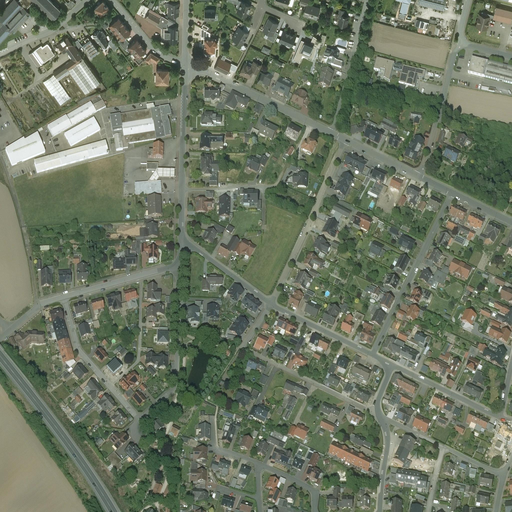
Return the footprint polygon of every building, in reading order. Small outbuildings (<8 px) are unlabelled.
[(13,0),(0,14),(0,25),(3,22),(11,29),(13,31),(30,13),(25,9),(28,6),(29,6),(31,5),(30,4),(33,1),(33,0),(18,0),(17,1),(15,0),(13,0)] [(33,0),(33,1),(52,18),(60,10),(49,0),(33,0)] [(250,5),(239,0),(237,4),(240,5),(236,12),(246,16),(250,5)] [(405,0),(405,1),(402,1),(399,12),(406,14),(409,2),(408,2),(409,0),(408,0),(405,0)] [(445,0),(419,0),(418,3),(443,9),(445,0)] [(102,1),(94,8),(92,10),(95,14),(98,12),(101,15),(108,7),(102,1)] [(178,3),(169,3),(168,15),(178,15),(178,3)] [(319,8),(307,4),(304,14),(312,16),(312,15),(317,16),(319,8)] [(511,16),(511,10),(496,6),(493,15),(493,18),(511,22),(511,16)] [(214,10),(205,10),(204,18),(211,18),(211,20),(213,20),(214,10)] [(160,18),(149,12),(146,17),(145,19),(156,25),(157,25),(160,19),(160,18)] [(344,15),(339,14),(338,18),(339,18),(338,24),(346,26),(349,16),(345,15),(344,15)] [(486,16),(480,14),(477,26),(486,28),(489,17),(486,16)] [(168,19),(161,16),(160,18),(160,19),(157,25),(162,28),(162,27),(164,24),(166,24),(169,20),(168,19)] [(118,17),(115,19),(111,22),(111,23),(109,25),(108,25),(109,25),(114,31),(123,24),(123,23),(123,22),(121,21),(121,20),(121,21),(118,17)] [(278,23),(269,19),(265,26),(266,26),(264,31),(272,34),(270,39),(274,41),(278,32),(274,31),(278,23)] [(3,22),(0,25),(0,41),(11,29),(3,22)] [(123,24),(114,31),(120,38),(121,39),(124,37),(130,31),(130,32),(130,31),(123,24)] [(177,27),(168,27),(168,37),(168,42),(177,42),(177,27)] [(249,33),(238,27),(235,33),(245,39),(249,33)] [(204,38),(209,38),(210,32),(202,28),(201,28),(201,38),(204,38)] [(101,33),(99,29),(92,34),(98,42),(98,41),(102,47),(108,43),(104,37),(106,36),(103,32),(101,33)] [(290,33),(284,31),(282,36),(280,39),(279,41),(285,44),(290,33)] [(245,39),(235,33),(232,39),(242,45),(245,39)] [(296,36),(290,33),(285,44),(291,46),(292,44),(294,41),(296,36)] [(319,47),(320,41),(313,36),(310,44),(316,46),(316,47),(319,47)] [(61,42),(58,45),(63,52),(68,49),(72,55),(78,51),(73,45),(72,45),(67,38),(64,40),(63,40),(61,41),(61,42)] [(209,38),(204,38),(204,43),(202,43),(202,47),(204,47),(203,51),(214,52),(214,47),(216,47),(216,40),(214,40),(215,39),(209,38)] [(89,39),(82,44),(90,55),(98,50),(89,39)] [(126,39),(120,44),(125,49),(124,49),(125,49),(127,47),(130,44),(126,39)] [(136,39),(132,42),(131,42),(131,43),(130,44),(127,47),(132,52),(141,44),(140,44),(141,43),(139,41),(138,41),(136,39)] [(82,46),(77,40),(74,42),(79,49),(82,46)] [(315,54),(316,47),(316,46),(310,44),(302,40),(293,59),(299,62),(303,55),(313,59),(315,54)] [(141,44),(132,52),(136,57),(139,55),(140,54),(141,54),(141,53),(145,50),(146,49),(145,49),(141,44)] [(45,45),(42,47),(40,45),(35,49),(44,61),(54,54),(48,45),(45,45)] [(340,51),(327,47),(324,57),(329,58),(329,59),(332,60),(332,61),(335,62),(336,61),(337,61),(340,51)] [(44,61),(35,49),(28,54),(37,66),(44,61)] [(150,52),(145,59),(149,63),(151,59),(154,61),(156,63),(159,58),(150,52)] [(74,58),(65,64),(68,69),(83,59),(80,54),(74,58)] [(139,55),(136,57),(134,59),(133,59),(134,59),(138,65),(139,65),(143,60),(144,60),(143,60),(139,55),(140,55),(139,55)] [(58,58),(52,63),(55,67),(61,62),(58,58)] [(488,62),(472,58),(468,73),(484,77),(488,62)] [(100,84),(83,60),(83,59),(68,69),(68,70),(69,72),(85,94),(100,84)] [(230,64),(219,59),(215,67),(226,73),(230,64)] [(394,63),(377,59),(374,70),(380,72),(380,70),(386,72),(384,77),(390,79),(392,70),(394,66),(394,65),(394,63)] [(168,69),(156,69),(156,63),(154,61),(154,71),(156,71),(156,74),(154,74),(154,80),(155,80),(155,82),(168,82),(168,78),(169,78),(169,73),(168,73),(168,69)] [(261,65),(253,61),(251,66),(250,67),(253,68),(252,71),(257,73),(261,65)] [(511,68),(488,62),(484,77),(511,84),(511,68)] [(251,66),(244,63),(239,73),(243,75),(245,76),(246,76),(248,77),(249,75),(249,74),(250,72),(251,72),(252,71),(253,68),(250,67),(251,66)] [(419,70),(394,63),(394,65),(394,66),(392,70),(401,73),(399,83),(415,87),(418,77),(419,70)] [(65,64),(53,73),(54,74),(58,81),(69,72),(68,70),(68,69),(65,64)] [(324,70),(323,75),(322,74),(321,79),(321,80),(320,85),(328,87),(333,72),(324,70)] [(273,78),(262,73),(257,82),(262,84),(269,87),(272,81),(273,78)] [(54,74),(43,82),(60,107),(71,99),(58,81),(54,74)] [(275,91),(278,93),(278,94),(284,97),(284,96),(288,98),(289,94),(293,86),(281,80),(277,88),(275,91)] [(215,91),(205,91),(205,100),(211,101),(213,103),(216,101),(220,101),(220,97),(220,92),(220,89),(219,89),(215,89),(215,91)] [(249,100),(232,92),(230,96),(225,105),(234,110),(238,101),(241,102),(241,104),(246,106),(249,100)] [(230,96),(225,93),(223,98),(222,98),(220,103),(225,105),(230,96)] [(296,93),(296,94),(295,94),(294,96),(294,97),(292,102),(297,104),(298,104),(307,108),(309,99),(306,98),(306,97),(306,95),(302,93),(301,96),(296,93)] [(90,103),(47,127),(53,137),(94,113),(105,108),(106,107),(102,101),(92,106),(90,103)] [(259,115),(264,107),(258,104),(254,112),(259,115)] [(151,110),(120,115),(110,117),(113,137),(114,137),(114,136),(120,135),(122,149),(128,148),(127,144),(155,139),(155,140),(171,137),(168,116),(170,116),(170,111),(169,107),(151,110)] [(411,117),(415,118),(414,123),(420,124),(422,114),(412,112),(411,117)] [(213,115),(206,115),(206,117),(202,117),(202,121),(201,121),(201,122),(201,125),(202,125),(202,126),(213,126),(213,123),(216,123),(216,117),(213,117),(213,115)] [(93,119),(64,135),(71,147),(100,130),(93,119)] [(376,131),(366,126),(365,123),(361,124),(362,127),(359,128),(360,133),(363,131),(366,133),(364,137),(378,144),(382,136),(376,132),(376,131)] [(277,130),(265,124),(260,133),(269,137),(268,138),(272,141),(277,130)] [(301,132),(291,126),(286,135),(293,139),(293,137),(297,140),(301,132)] [(259,132),(253,129),(250,134),(250,135),(256,138),(259,132)] [(37,134),(24,142),(23,140),(24,140),(5,151),(12,166),(45,153),(37,134)] [(120,135),(114,136),(114,137),(116,151),(122,150),(122,149),(120,135)] [(467,139),(460,136),(455,145),(462,148),(467,139)] [(210,137),(202,137),(201,145),(200,145),(200,150),(210,150),(210,149),(220,149),(220,150),(223,150),(223,149),(221,149),(221,145),(222,145),(222,137),(210,137)] [(401,141),(392,137),(388,144),(397,149),(401,141)] [(413,150),(409,148),(405,156),(409,158),(415,161),(419,153),(418,152),(420,149),(421,149),(423,146),(422,145),(424,141),(415,137),(413,142),(412,142),(417,145),(416,146),(415,146),(413,150)] [(317,144),(308,140),(307,143),(305,142),(301,150),(303,151),(307,153),(307,154),(311,155),(312,155),(313,152),(315,148),(317,144)] [(105,142),(58,155),(61,167),(93,158),(108,154),(108,153),(105,142)] [(163,146),(153,145),(152,151),(148,151),(148,158),(152,158),(152,159),(162,159),(163,146)] [(294,150),(290,148),(287,153),(286,152),(283,158),(286,160),(287,161),(288,161),(294,150)] [(459,154),(449,148),(448,150),(444,157),(451,160),(450,161),(454,163),(454,162),(455,163),(459,154)] [(58,155),(48,158),(34,164),(37,173),(61,167),(58,155)] [(307,161),(298,156),(295,161),(304,166),(307,161)] [(368,164),(351,156),(346,166),(363,174),(368,164)] [(268,160),(262,157),(260,162),(262,163),(261,165),(264,167),(268,160)] [(211,158),(202,158),(202,160),(201,160),(201,174),(202,174),(202,176),(211,176),(211,170),(211,164),(211,158)] [(260,162),(251,158),(246,167),(248,168),(247,169),(251,171),(251,170),(257,173),(261,165),(262,163),(260,162)] [(220,163),(214,163),(214,164),(211,164),(211,170),(214,170),(214,172),(219,172),(220,163)] [(301,168),(293,164),(290,170),(295,172),(297,170),(299,171),(301,168)] [(387,175),(376,169),(372,178),(378,181),(373,190),(374,191),(372,194),(379,197),(380,194),(381,192),(379,191),(381,185),(383,183),(387,175)] [(174,170),(157,171),(148,183),(149,183),(151,185),(153,182),(157,182),(159,179),(174,179),(174,170)] [(307,175),(298,175),(298,177),(294,176),(293,183),(298,183),(298,187),(306,188),(307,175)] [(343,175),(335,192),(345,197),(353,180),(343,175)] [(217,178),(209,178),(209,182),(209,186),(217,186),(217,178)] [(402,183),(394,178),(390,187),(394,189),(390,196),(394,198),(398,191),(402,183)] [(157,182),(153,182),(151,185),(149,183),(148,183),(135,184),(134,184),(135,196),(161,194),(160,194),(159,182),(157,182)] [(420,192),(411,187),(407,195),(416,200),(420,192)] [(159,198),(147,198),(147,199),(148,199),(148,204),(147,204),(148,204),(148,211),(148,212),(149,212),(149,217),(148,217),(161,217),(160,216),(160,209),(160,208),(160,206),(159,198),(160,198),(159,198)] [(441,203),(432,198),(428,206),(433,209),(432,211),(436,213),(437,211),(441,203)] [(206,201),(196,200),(196,213),(206,213),(206,209),(211,209),(211,202),(206,202),(206,201)] [(351,214),(335,206),(333,211),(336,212),(334,216),(340,219),(341,215),(348,219),(351,214)] [(460,209),(454,206),(450,214),(455,217),(454,218),(455,219),(460,209)] [(467,213),(460,209),(455,219),(456,219),(457,218),(463,221),(467,213)] [(362,217),(358,215),(356,219),(354,224),(361,227),(366,218),(364,217),(362,217)] [(478,218),(471,215),(467,223),(473,226),(472,227),(473,228),(478,218)] [(331,222),(329,221),(323,233),(332,238),(334,234),(333,234),(337,226),(336,225),(340,219),(334,216),(332,219),(331,222)] [(366,218),(361,227),(368,231),(372,222),(371,222),(368,220),(367,219),(366,218)] [(478,218),(473,228),(474,228),(475,227),(480,229),(484,221),(478,218)] [(156,225),(152,226),(152,225),(151,223),(145,223),(146,230),(143,230),(144,238),(150,238),(157,238),(156,225)] [(500,229),(490,224),(486,232),(489,234),(487,240),(493,243),(496,237),(500,229)] [(233,229),(228,226),(225,231),(230,234),(233,229)] [(399,232),(391,228),(389,233),(396,236),(399,232)] [(216,234),(208,230),(207,233),(205,232),(201,240),(203,240),(203,241),(211,245),(216,234)] [(451,238),(442,234),(437,244),(446,248),(451,238)] [(486,238),(480,235),(478,241),(483,244),(486,238)] [(466,240),(456,236),(454,240),(455,241),(455,240),(463,244),(463,246),(466,240)] [(414,243),(403,238),(399,246),(410,251),(414,243)] [(239,242),(233,239),(228,246),(234,250),(237,245),(239,242)] [(326,243),(318,239),(316,242),(315,245),(313,249),(321,253),(325,246),(326,243)] [(241,247),(237,245),(233,253),(238,256),(240,253),(249,258),(255,248),(244,241),(241,247)] [(383,248),(374,244),(370,253),(379,257),(382,251),(383,248)] [(228,246),(227,249),(222,246),(217,254),(226,259),(231,252),(233,253),(234,250),(228,246)] [(157,249),(148,249),(145,249),(145,253),(148,253),(148,260),(157,260),(157,258),(158,258),(158,256),(157,255),(157,249)] [(129,251),(125,251),(125,261),(125,266),(135,266),(135,257),(130,257),(129,251)] [(441,255),(434,251),(429,261),(431,262),(433,264),(436,265),(441,255)] [(317,259),(309,255),(304,265),(312,269),(314,265),(321,269),(324,263),(317,260),(317,259)] [(409,261),(401,257),(395,268),(397,269),(403,272),(409,261)] [(120,261),(120,260),(113,261),(113,270),(125,270),(125,266),(125,261),(120,261)] [(472,269),(454,261),(450,270),(449,271),(450,271),(467,279),(472,269)] [(86,266),(77,266),(78,272),(77,272),(77,281),(87,280),(87,276),(89,276),(89,273),(87,273),(87,272),(86,266)] [(450,270),(444,266),(441,273),(447,276),(450,271),(449,271),(450,270)] [(441,273),(438,271),(433,281),(435,281),(434,282),(442,286),(447,276),(441,273)] [(51,272),(41,272),(42,287),(50,286),(50,284),(51,284),(51,272)] [(70,272),(61,272),(61,275),(59,275),(59,284),(70,284),(70,272)] [(431,276),(423,272),(419,280),(427,284),(429,279),(431,276)] [(310,278),(300,273),(294,285),(304,290),(307,283),(310,284),(312,279),(310,278)] [(399,281),(390,276),(385,285),(390,288),(395,290),(399,281)] [(218,277),(206,277),(206,280),(206,291),(209,291),(209,285),(222,285),(222,277),(221,277),(218,277)] [(505,282),(497,278),(495,283),(503,287),(505,282)] [(433,281),(429,279),(427,284),(426,285),(432,287),(434,282),(435,281),(433,281)] [(147,298),(150,298),(156,298),(156,294),(156,286),(147,286),(147,293),(144,293),(144,298),(147,298)] [(234,286),(227,295),(236,302),(243,293),(234,286)] [(378,290),(371,286),(368,292),(378,297),(379,294),(381,291),(378,290)] [(388,291),(379,287),(378,290),(381,291),(379,294),(385,297),(385,296),(388,291)] [(511,294),(510,298),(508,296),(510,292),(504,289),(500,298),(508,302),(511,303),(511,294)] [(134,291),(124,294),(126,302),(127,303),(130,302),(132,309),(137,307),(135,301),(133,301),(132,300),(136,299),(134,291)] [(422,295),(414,291),(409,300),(418,304),(422,295)] [(300,294),(296,292),(293,297),(289,304),(294,306),(293,307),(297,309),(301,301),(300,301),(302,296),(300,295),(300,294)] [(118,294),(106,298),(109,306),(109,308),(113,307),(113,305),(118,304),(120,303),(118,294)] [(157,303),(160,304),(160,295),(156,294),(156,298),(150,298),(150,301),(150,303),(157,303)] [(247,296),(241,304),(248,309),(254,301),(247,296)] [(393,300),(385,296),(385,297),(382,302),(381,305),(388,309),(393,300)] [(101,300),(91,303),(93,311),(94,316),(99,314),(97,310),(104,308),(101,300)] [(248,309),(255,314),(260,306),(254,301),(248,309)] [(315,307),(309,303),(308,305),(305,312),(306,312),(316,317),(320,308),(316,306),(315,307)] [(496,304),(496,303),(495,305),(494,307),(501,310),(500,312),(506,315),(509,310),(496,304)] [(84,304),(73,307),(75,315),(86,312),(84,304)] [(349,309),(340,304),(338,308),(341,310),(340,313),(339,312),(343,314),(346,315),(349,309)] [(154,306),(154,309),(156,309),(156,315),(163,315),(163,307),(157,307),(154,306)] [(218,307),(208,307),(208,311),(208,318),(211,318),(211,319),(218,319),(218,307)] [(420,311),(411,307),(410,310),(409,309),(408,312),(407,315),(406,317),(406,318),(414,322),(416,318),(417,318),(419,314),(418,314),(420,311)] [(199,308),(187,308),(187,315),(187,322),(191,322),(191,325),(199,325),(199,312),(199,308)] [(333,311),(328,308),(326,313),(327,314),(323,321),(333,326),(337,318),(336,318),(339,312),(334,309),(333,311)] [(146,319),(147,319),(153,319),(155,319),(156,315),(156,309),(154,309),(147,309),(146,319)] [(60,310),(49,313),(52,323),(53,323),(62,320),(63,320),(60,310)] [(399,311),(396,318),(402,320),(405,314),(399,311)] [(378,313),(376,312),(375,314),(371,322),(380,326),(385,316),(378,313)] [(475,316),(466,312),(462,321),(471,325),(475,316)] [(365,317),(357,313),(353,319),(361,323),(365,317)] [(511,323),(511,319),(506,316),(505,318),(498,315),(496,320),(510,327),(511,323)] [(348,316),(345,322),(341,330),(350,334),(354,326),(349,324),(352,318),(348,316)] [(246,326),(248,323),(241,318),(236,325),(245,330),(247,327),(246,326)] [(62,320),(53,323),(53,325),(49,326),(51,333),(55,332),(55,333),(65,330),(62,320)] [(280,320),(276,327),(285,331),(289,324),(280,320)] [(373,326),(366,323),(363,327),(366,329),(370,330),(371,331),(373,326)] [(87,324),(78,326),(81,337),(90,335),(87,324)] [(297,328),(289,324),(285,331),(293,335),(297,328)] [(232,332),(239,337),(241,333),(242,334),(244,330),(236,325),(232,332)] [(370,330),(366,329),(365,332),(364,332),(361,339),(371,344),(374,337),(368,334),(370,330)] [(65,330),(55,333),(58,343),(68,340),(65,330)] [(502,330),(500,335),(494,332),(492,336),(498,339),(506,342),(510,334),(502,330)] [(20,334),(15,338),(18,343),(24,350),(30,345),(28,343),(31,341),(40,342),(43,340),(43,336),(41,334),(30,333),(23,338),(20,334)] [(406,335),(400,333),(397,338),(406,342),(409,337),(408,337),(409,337),(406,335)] [(424,345),(425,343),(427,338),(417,334),(414,341),(418,343),(419,343),(424,345)] [(154,336),(147,336),(146,345),(154,345),(154,336)] [(321,340),(313,336),(309,343),(318,347),(321,340)] [(268,341),(259,337),(255,345),(264,350),(266,345),(271,347),(275,340),(270,337),(268,341)] [(298,341),(292,337),(289,342),(296,346),(298,341)] [(300,338),(296,346),(301,348),(305,340),(300,338)] [(396,343),(388,339),(383,349),(391,353),(391,354),(395,356),(396,353),(400,355),(403,348),(404,346),(397,342),(396,343)] [(68,340),(58,343),(61,353),(70,350),(68,340)] [(111,345),(106,340),(102,343),(107,349),(111,345)] [(321,340),(318,347),(326,352),(330,344),(321,340)] [(445,351),(449,353),(453,345),(449,343),(445,351)] [(293,352),(292,354),(296,355),(298,354),(301,348),(296,346),(293,352)] [(286,351),(277,347),(273,354),(276,356),(277,357),(282,360),(286,351)] [(315,353),(305,348),(302,353),(306,355),(307,354),(313,357),(315,353)] [(410,351),(403,348),(400,355),(407,359),(414,363),(418,355),(410,351)] [(506,353),(497,348),(495,353),(489,350),(488,352),(503,359),(506,353)] [(107,357),(100,349),(94,355),(101,363),(107,357)] [(70,350),(61,353),(64,363),(65,363),(73,360),(70,350)] [(488,352),(485,351),(484,354),(482,356),(491,361),(493,358),(487,355),(488,352)] [(326,358),(315,352),(315,353),(313,357),(321,361),(322,360),(324,361),(326,358)] [(503,359),(488,352),(487,355),(493,358),(491,361),(491,362),(501,367),(502,363),(501,363),(503,359)] [(300,355),(298,354),(296,355),(294,359),(295,359),(292,364),(296,366),(296,368),(298,369),(300,368),(303,369),(307,361),(299,358),(300,355)] [(154,356),(146,356),(146,365),(154,365),(154,362),(154,357),(154,356)] [(158,357),(154,357),(154,362),(158,362),(158,367),(167,367),(167,359),(162,359),(162,357),(158,357)] [(349,363),(340,359),(337,366),(338,367),(346,370),(349,363)] [(480,363),(471,359),(467,368),(475,372),(480,363)] [(122,368),(115,360),(112,363),(116,367),(118,366),(121,369),(122,368)] [(250,360),(247,367),(255,371),(256,368),(261,371),(263,366),(255,361),(254,362),(250,360)] [(436,363),(433,361),(429,369),(437,372),(441,365),(439,364),(436,363)] [(461,364),(453,361),(450,367),(452,369),(449,374),(454,377),(461,364)] [(112,363),(112,362),(106,368),(113,376),(119,371),(119,370),(121,369),(118,366),(116,367),(112,363)] [(442,366),(441,365),(437,372),(441,374),(440,376),(444,377),(448,369),(445,367),(446,365),(443,364),(442,366)] [(87,374),(80,366),(72,372),(80,381),(87,374)] [(336,368),(331,366),(327,374),(331,376),(333,377),(338,367),(337,366),(336,368)] [(363,370),(356,366),(353,374),(352,376),(358,380),(359,379),(363,370)] [(371,373),(363,370),(359,379),(363,381),(364,379),(367,381),(371,373)] [(476,371),(472,381),(477,383),(481,376),(482,374),(476,371)] [(138,379),(134,374),(131,374),(126,379),(126,378),(119,384),(122,387),(122,388),(123,389),(124,389),(126,392),(125,393),(129,398),(134,393),(130,389),(133,386),(133,385),(138,381),(138,379)] [(333,377),(331,376),(328,383),(337,387),(340,380),(333,377)] [(403,379),(395,376),(391,384),(398,388),(398,387),(402,380),(403,379)] [(487,379),(481,376),(477,383),(481,385),(482,384),(484,385),(487,379)] [(409,383),(402,380),(398,387),(406,391),(409,383)] [(453,389),(455,382),(449,380),(446,386),(453,389)] [(103,392),(93,381),(85,388),(86,389),(84,391),(92,401),(103,392)] [(303,389),(292,384),(291,385),(287,383),(284,389),(292,393),(293,391),(301,394),(303,389)] [(417,387),(409,383),(406,391),(413,395),(417,387)] [(354,388),(351,387),(347,385),(345,388),(350,390),(349,392),(352,393),(354,388)] [(475,388),(467,385),(463,393),(471,396),(475,388)] [(78,387),(74,391),(78,396),(82,392),(78,387)] [(482,392),(475,388),(471,396),(478,400),(482,392)] [(259,393),(253,390),(249,396),(254,398),(253,399),(256,400),(259,393)] [(371,395),(360,390),(357,398),(367,403),(371,395)] [(249,396),(239,391),(235,400),(240,402),(238,405),(244,408),(245,405),(247,406),(250,400),(252,401),(253,399),(254,398),(249,396)] [(145,401),(139,393),(133,399),(139,406),(145,401)] [(116,407),(107,396),(100,402),(101,402),(98,404),(105,411),(107,409),(109,412),(116,407)] [(398,398),(393,396),(390,402),(395,404),(398,398)] [(412,400),(403,396),(402,399),(400,402),(409,407),(412,400)] [(445,401),(436,397),(432,404),(441,408),(445,401)] [(296,400),(291,398),(287,405),(292,407),(296,400)] [(97,405),(93,401),(84,409),(88,413),(97,405)] [(453,405),(445,401),(441,408),(450,413),(453,405)] [(340,412),(329,406),(328,407),(324,405),(321,411),(329,415),(330,413),(338,417),(340,412)] [(269,411),(259,407),(257,410),(255,415),(265,420),(269,411)] [(257,410),(253,408),(249,416),(253,418),(255,415),(257,410)] [(455,408),(453,414),(460,417),(462,411),(455,408)] [(406,413),(401,411),(400,412),(399,412),(399,414),(399,415),(397,419),(405,422),(407,422),(409,423),(413,413),(407,410),(406,413)] [(126,418),(120,411),(117,414),(115,416),(114,417),(111,419),(114,422),(114,423),(116,425),(119,423),(120,424),(122,421),(123,423),(127,420),(126,418)] [(358,413),(356,412),(355,413),(353,412),(352,414),(351,417),(352,417),(350,421),(358,425),(360,420),(362,421),(364,417),(358,414),(358,413)] [(480,418),(471,414),(467,421),(476,426),(480,418)] [(151,417),(146,421),(150,425),(151,424),(152,426),(155,423),(154,421),(155,421),(151,417)] [(418,417),(414,427),(420,429),(424,420),(418,417)] [(448,421),(440,417),(437,422),(445,426),(448,421)] [(489,423),(480,418),(476,426),(485,430),(489,423)] [(452,419),(450,422),(460,427),(462,423),(452,419)] [(151,427),(156,433),(164,426),(158,420),(155,423),(152,426),(151,427)] [(430,423),(424,420),(420,429),(425,432),(430,423)] [(335,427),(323,421),(320,426),(333,432),(335,427)] [(236,425),(233,424),(231,429),(238,432),(240,426),(236,425)] [(209,427),(199,426),(199,440),(209,440),(209,427)] [(308,431),(298,426),(296,430),(294,435),(303,440),(305,437),(306,437),(307,435),(307,434),(306,434),(308,431)] [(465,429),(457,426),(455,431),(462,434),(465,429)] [(176,437),(179,430),(173,427),(170,432),(174,434),(173,436),(176,437)] [(294,435),(296,430),(291,427),(287,435),(292,437),(294,435)] [(509,430),(501,427),(501,428),(498,433),(497,436),(502,438),(504,439),(508,431),(509,430)] [(231,430),(225,428),(223,432),(225,433),(222,441),(230,444),(233,435),(236,436),(238,432),(231,429),(231,430)] [(119,437),(117,434),(110,441),(117,449),(127,440),(122,434),(119,437)] [(361,439),(352,435),(349,442),(361,448),(362,447),(363,445),(368,448),(368,447),(370,442),(361,438),(361,439)] [(272,438),(270,436),(267,442),(274,445),(277,440),(272,438)] [(252,441),(244,438),(240,448),(248,451),(252,441)] [(415,442),(405,438),(400,449),(410,454),(411,454),(415,447),(413,446),(414,445),(415,442)] [(197,443),(190,440),(188,445),(196,449),(196,446),(197,443)] [(277,440),(274,445),(282,449),(285,444),(277,440)] [(268,447),(260,443),(256,454),(264,457),(268,447)] [(336,445),(334,444),(329,453),(335,456),(340,447),(340,446),(336,445)] [(142,455),(132,445),(124,452),(130,458),(133,462),(134,463),(142,455)] [(358,456),(348,451),(348,450),(342,447),(342,448),(340,447),(335,456),(337,457),(343,460),(354,465),(353,465),(360,468),(362,469),(366,459),(364,459),(364,458),(358,455),(358,456)] [(373,453),(362,447),(361,448),(360,451),(371,456),(373,453)] [(206,449),(197,449),(196,449),(193,449),(193,460),(197,460),(206,460),(206,449)] [(410,454),(400,449),(397,454),(394,461),(403,465),(404,465),(406,461),(410,454)] [(285,455),(275,451),(271,459),(277,462),(277,464),(286,467),(291,456),(286,454),(285,455)] [(116,455),(113,452),(106,459),(109,462),(116,455)] [(122,461),(116,455),(109,462),(114,469),(119,464),(122,461)] [(370,461),(366,459),(362,469),(368,472),(372,462),(370,461)] [(304,464),(295,460),(292,467),(298,470),(300,471),(304,464)] [(205,472),(196,472),(196,464),(191,461),(190,481),(200,481),(205,481),(205,472)] [(230,464),(220,461),(219,465),(218,465),(213,463),(211,469),(215,470),(221,472),(221,474),(226,476),(230,464)] [(411,463),(406,461),(404,465),(403,465),(402,469),(408,470),(411,463)] [(431,464),(420,461),(418,468),(430,470),(431,464)] [(119,464),(114,469),(116,472),(122,467),(119,464)] [(454,467),(446,464),(443,474),(452,476),(453,471),(454,467)] [(250,470),(242,467),(239,474),(243,476),(243,475),(247,477),(250,470)] [(311,468),(306,476),(312,479),(311,480),(315,483),(316,482),(321,473),(311,468)] [(401,472),(401,473),(397,473),(396,481),(400,482),(399,483),(404,483),(404,482),(405,473),(401,472)] [(409,473),(409,475),(405,474),(404,482),(407,483),(407,484),(411,485),(413,474),(409,473)] [(420,476),(416,476),(417,474),(413,474),(411,485),(415,485),(415,484),(419,485),(420,478),(420,476)] [(493,478),(482,476),(480,485),(486,486),(486,487),(491,488),(493,478)] [(425,489),(427,480),(423,480),(423,479),(420,478),(419,485),(418,489),(422,489),(422,488),(425,489)] [(278,482),(270,479),(266,488),(271,490),(274,492),(274,491),(278,482)] [(466,486),(454,483),(453,486),(450,485),(449,490),(464,494),(465,489),(466,486)] [(162,487),(156,484),(152,494),(158,497),(162,487)] [(450,485),(442,484),(439,498),(448,500),(451,500),(452,494),(449,494),(449,490),(450,485)] [(167,486),(163,497),(164,497),(167,498),(168,499),(172,488),(167,486)] [(274,492),(271,490),(267,500),(275,503),(279,494),(274,492),(274,491),(274,492)] [(296,492),(288,490),(285,500),(293,502),(296,492)] [(202,494),(198,494),(198,496),(198,504),(207,504),(207,495),(202,494)] [(489,496),(478,494),(476,503),(481,504),(488,505),(489,496)] [(234,501),(224,498),(221,506),(232,509),(234,501)] [(333,499),(327,498),(326,507),(331,507),(331,510),(336,510),(336,508),(337,499),(333,499)] [(353,498),(348,498),(347,499),(342,499),(342,503),(342,508),(342,507),(352,508),(353,498)] [(369,499),(361,499),(361,503),(360,503),(360,509),(369,509),(369,499)] [(399,501),(392,501),(389,501),(389,504),(388,504),(388,508),(392,508),(391,511),(401,511),(402,501),(399,501)] [(249,511),(252,506),(242,503),(240,511),(249,511)]
